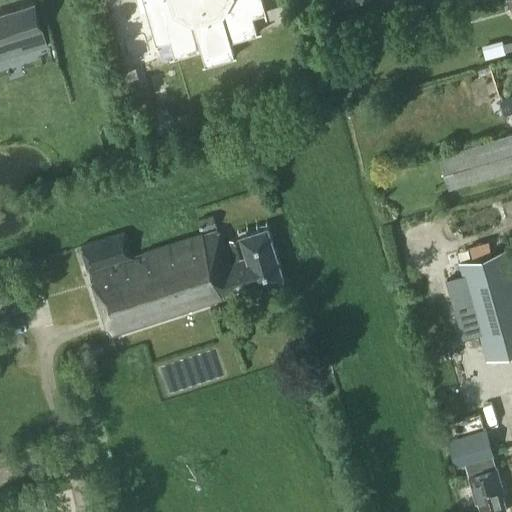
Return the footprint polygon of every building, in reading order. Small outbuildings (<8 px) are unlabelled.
[(170,38),(175,55),(200,48),(204,63),(237,53),(233,39),(258,32),(253,15),(266,11),(263,0),(144,0),(156,42),(170,38)] [(326,0),(330,10),(362,0),(326,0)] [(0,69),(51,55),(38,12),(0,23),(0,69)] [(126,80),(139,76),(136,65),(123,69),(126,80)] [(511,123),(498,128),(500,134),(440,152),(449,185),(511,166),(511,123)] [(217,225),(213,213),(199,218),(203,230),(217,225)] [(257,284),(283,275),(267,226),(230,238),(237,258),(228,261),(218,228),(133,255),(125,230),(82,244),(111,334),(225,297),(224,292),(256,281),(257,284)] [(511,349),(511,261),(508,248),(460,262),(463,274),(447,278),(463,335),(480,330),(487,357),(511,349)] [(485,428),(454,437),(450,438),(458,463),(465,461),(477,501),(479,500),(482,511),(499,511),(507,510),(502,494),(504,493),(496,466),(485,428)]
